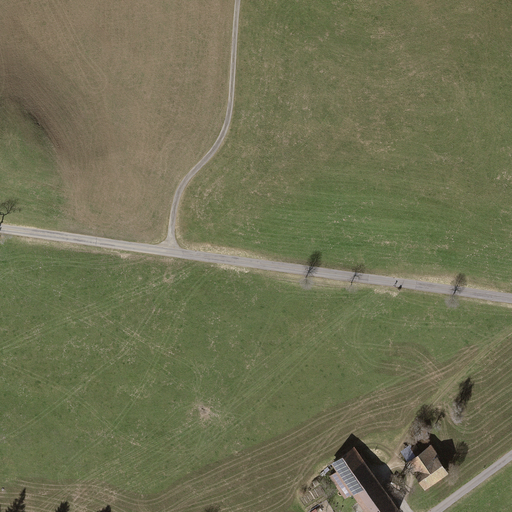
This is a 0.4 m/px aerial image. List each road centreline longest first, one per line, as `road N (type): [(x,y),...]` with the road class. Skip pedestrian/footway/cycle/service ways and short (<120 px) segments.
road 1 (unclassified): [(511,299),(0,230)]
road 2 (track): [(238,0),(226,124),(182,186),(169,251)]
road 3 (track): [(511,331),(454,381),(393,455),(397,460)]
